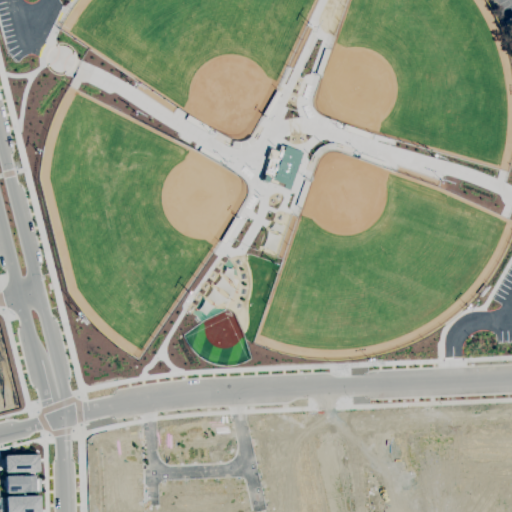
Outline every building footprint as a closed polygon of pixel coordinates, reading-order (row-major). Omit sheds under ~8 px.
[(329,51),(323,49),(314,74),(320,76),(329,51)] [(274,91),(279,94),(266,117),(262,114),(274,91)] [(183,121),(186,116),(209,129),(206,134),(183,121)] [(343,124),(341,130),(366,139),(368,133),(343,124)] [(260,181),(262,176),(261,175),(267,160),(265,159),(268,149),(276,152),(278,146),(282,147),(283,146),(301,152),(287,190),(260,181)] [(196,152),(199,147),(222,162),(219,166),(196,152)] [(357,159),(359,154),(384,163),(382,168),(357,159)] [(303,181),(308,183),(299,208),(294,206),(303,181)] [(232,218),(237,221),(224,244),(219,241),(232,218)] [(3,457),(37,456),(38,473),(4,474),(3,457)] [(5,477),(34,476),(34,493),(5,494),(5,477)] [(4,511),(4,498),(38,497),(38,511),(4,511)]
